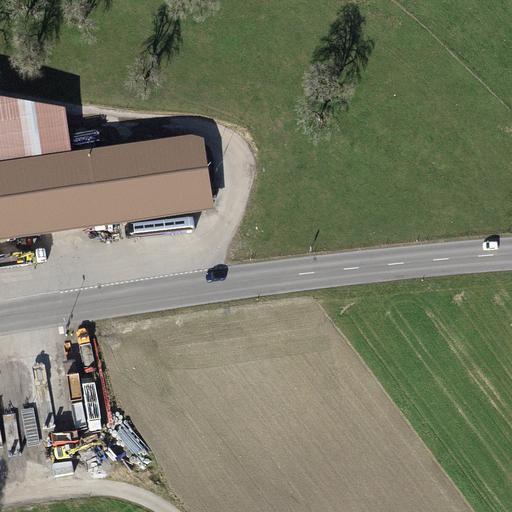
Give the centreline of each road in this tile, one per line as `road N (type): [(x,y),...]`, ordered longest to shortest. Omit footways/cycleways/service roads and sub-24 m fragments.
road 1 (tertiary): [(511,254),(311,272),(0,318)]
road 2 (track): [(170,511),(104,485),(0,499)]
